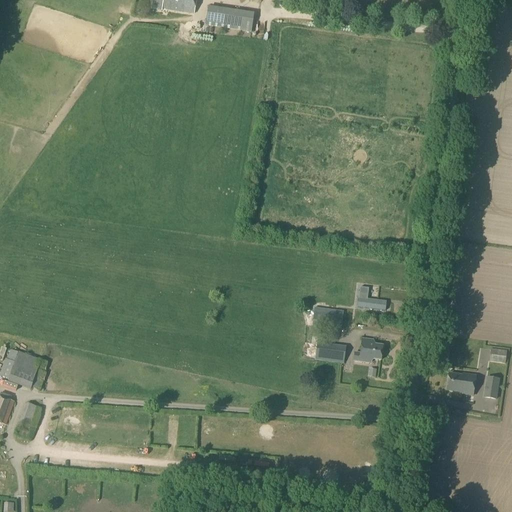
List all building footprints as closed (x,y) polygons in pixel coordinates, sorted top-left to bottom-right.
[(193,14),(195,0),(152,0),(151,9),(161,11),(162,9),(193,14)] [(250,34),(253,15),(207,8),(204,27),(250,34)] [(359,290),(356,309),(384,313),(385,304),(366,302),(367,291),(359,290)] [(340,331),(343,312),(314,308),(311,328),(340,331)] [(373,341),(362,339),(360,354),(354,353),(353,361),(370,364),(370,360),(380,361),(382,346),(373,345),(373,341)] [(343,364),(345,347),(316,344),(314,360),(343,364)] [(504,365),(506,352),(490,350),(488,363),(504,365)] [(40,361),(10,351),(7,361),(4,360),(0,373),(0,377),(7,380),(7,383),(29,390),(39,361),(40,362),(40,361)] [(462,376),(448,374),(445,390),(460,392),(459,394),(473,396),(475,377),(462,375),(462,376)] [(496,401),(499,380),(485,378),(482,399),(496,401)] [(14,402),(0,397),(0,424),(0,425),(1,424),(5,426),(14,402)] [(29,434),(38,408),(26,404),(16,429),(29,434)] [(72,422),(71,434),(81,435),(82,423),(72,422)] [(47,459),(46,467),(56,468),(57,461),(47,459)] [(55,491),(63,491),(63,480),(55,480),(55,491)] [(90,483),(88,493),(99,495),(101,485),(90,483)] [(353,494),(355,487),(349,485),(347,492),(353,494)] [(161,501),(171,501),(169,490),(160,491),(161,501)] [(119,500),(119,491),(109,491),(108,499),(119,500)]
